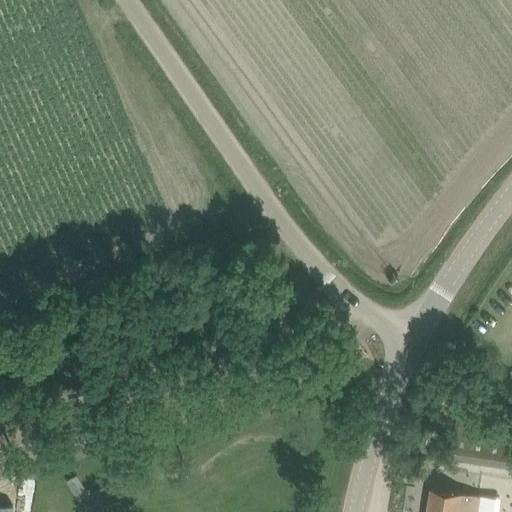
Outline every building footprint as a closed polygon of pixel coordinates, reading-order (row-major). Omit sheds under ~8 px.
[(206,286),(211,300),(227,294),(222,281),(206,286)] [(511,463),(511,423),(458,415),(452,454),(511,463)] [(475,511),(478,493),(432,486),(428,511),(475,511)] [(23,511),(25,502),(15,501),(13,511),(23,511)] [(0,511),(11,511),(13,505),(0,502),(0,511)]
